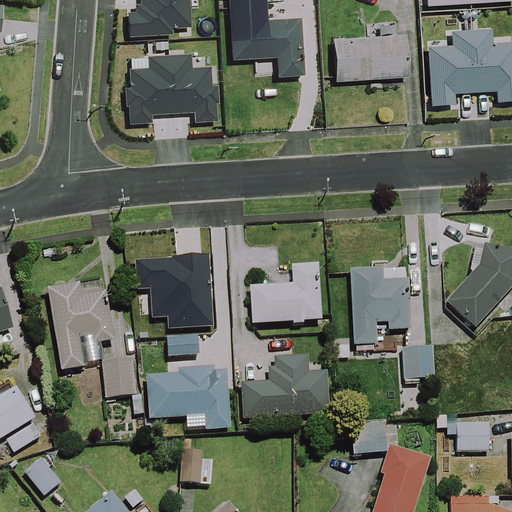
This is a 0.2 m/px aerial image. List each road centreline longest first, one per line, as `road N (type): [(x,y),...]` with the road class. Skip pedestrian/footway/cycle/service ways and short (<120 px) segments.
road 1 (residential): [(72,193),(511,161)]
road 2 (residential): [(72,193),(79,0)]
